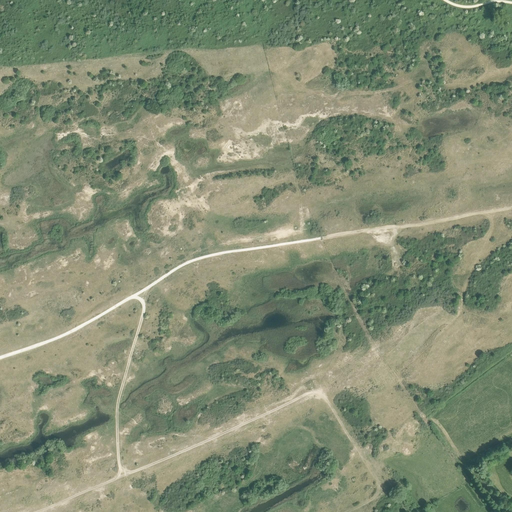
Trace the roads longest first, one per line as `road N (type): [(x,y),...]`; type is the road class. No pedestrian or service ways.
road 1 (track): [(36,511),(309,391),(362,452),(378,493),(345,511)]
road 2 (track): [(132,297),(180,265),(219,253),(511,206)]
road 3 (track): [(120,476),(117,404),(144,309),(132,297)]
road 4 (track): [(0,358),(132,297)]
